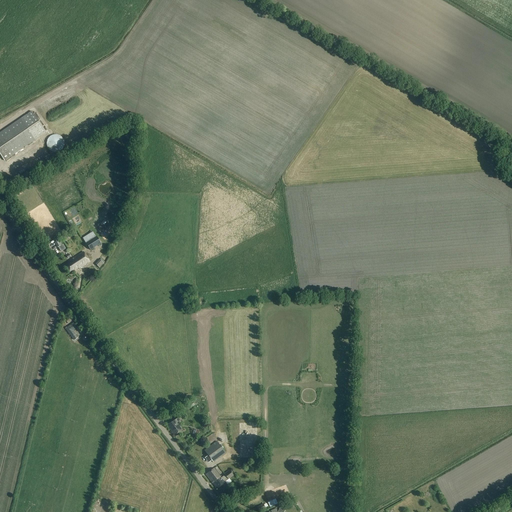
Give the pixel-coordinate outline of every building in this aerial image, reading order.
[(0,152),(6,161),(46,133),(32,112),(0,134),(0,152)] [(64,143),(62,138),(59,136),(54,135),(50,137),(47,140),(47,145),(48,149),(52,152),(57,152),(61,151),(64,147),(64,143)] [(84,216),(79,220),(80,221),(76,225),(78,227),(81,224),(81,223),(86,218),(84,216)] [(90,251),(101,244),(97,237),(86,243),(90,251)] [(53,241),(57,248),(62,245),(58,238),(53,241)] [(48,249),(53,246),(49,240),(44,242),(48,249)] [(78,261),(82,267),(85,265),(84,264),(87,263),(89,262),(83,252),(77,256),(80,260),(78,261)] [(78,269),(82,267),(78,261),(80,260),(77,256),(69,261),(70,262),(65,266),(70,273),(78,268),(78,269)] [(73,332),(77,328),(74,323),(66,329),(66,330),(74,340),(77,338),(73,332)] [(169,419),(177,413),(174,409),(166,415),(169,419)] [(177,424),(183,420),(179,415),(173,419),(171,421),(172,422),(170,424),(169,423),(166,425),(174,435),(175,435),(176,436),(182,431),(177,424)] [(213,463),(225,454),(217,441),(204,450),(213,463)] [(224,476),(221,478),(214,469),(206,475),(215,488),(216,487),(218,488),(225,483),(224,482),(227,480),(233,476),(229,471),(224,475),(224,476)]
